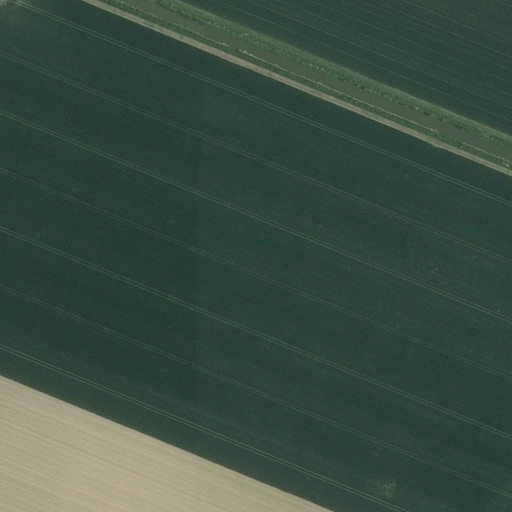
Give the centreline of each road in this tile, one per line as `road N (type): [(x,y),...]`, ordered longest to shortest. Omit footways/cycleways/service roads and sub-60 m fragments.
road 1 (track): [(90,0),(511,173)]
road 2 (track): [(511,139),(172,0)]
